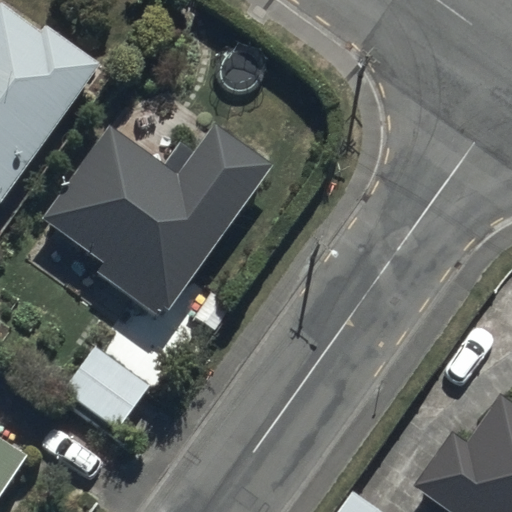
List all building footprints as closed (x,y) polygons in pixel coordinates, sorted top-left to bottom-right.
[(0,21),(0,209),(104,70),(14,3),(0,21)] [(113,129),(44,231),(170,322),(279,173),(220,130),(183,180),(113,129)] [(64,398),(119,442),(157,395),(101,351),(64,398)] [(511,511),(511,423),(492,409),(458,456),(446,447),(408,499),(425,511),(511,511)] [(0,511),(2,511),(35,463),(0,439),(0,511)] [(360,511),(344,500),(335,511),(360,511)]
